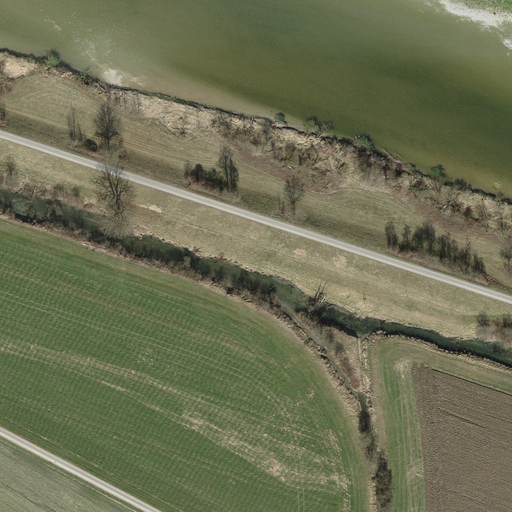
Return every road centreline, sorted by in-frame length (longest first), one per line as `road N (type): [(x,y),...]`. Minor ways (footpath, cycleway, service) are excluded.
road 1 (track): [(0,102),(511,268)]
road 2 (track): [(0,135),(511,300)]
road 3 (track): [(0,432),(147,511)]
